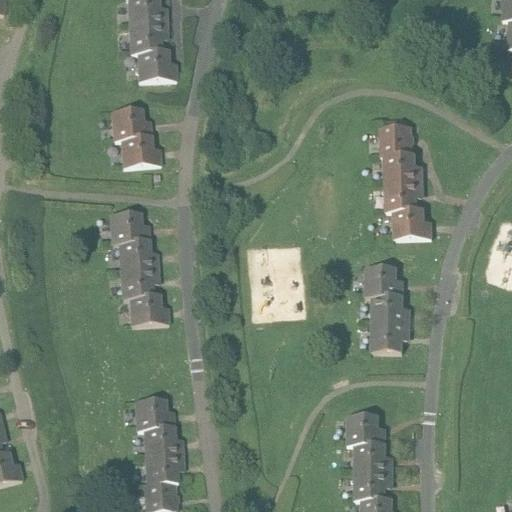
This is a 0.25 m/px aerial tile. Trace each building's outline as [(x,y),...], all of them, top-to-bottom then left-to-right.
[(511,0),(502,0),(501,26),(508,26),(511,26),(511,0)] [(159,1),(156,1),(126,4),(128,32),(167,30),(167,16),(166,12),(160,13),(159,1)] [(129,59),(136,58),(161,56),(161,45),(168,45),(168,40),(167,30),(128,32),(129,59)] [(169,55),(161,56),(136,58),(137,86),(177,84),(176,70),(176,68),(169,68),(169,55)] [(112,146),(119,145),(151,142),(150,129),(150,125),(143,126),(142,114),(110,117),(112,146)] [(380,162),(383,162),(412,159),(412,142),(411,132),(407,132),(406,124),(385,124),(385,132),(379,132),(380,162)] [(151,142),(119,145),(122,172),(161,169),(160,157),(160,153),(152,153),(151,142)] [(415,159),(412,159),(383,162),(383,190),(423,190),(422,175),(422,171),(415,171),(415,159)] [(384,217),(392,217),(417,214),(416,203),(423,203),(423,199),(423,190),(383,190),(384,217)] [(424,214),(417,214),(392,217),(393,243),(432,243),(431,230),(431,226),(424,227),(424,214)] [(110,249),(117,249),(150,246),(149,233),(149,229),(142,230),(141,218),(108,220),(110,249)] [(119,277),(158,275),(157,261),(157,257),(151,257),(150,246),(117,249),(119,277)] [(364,302),(371,302),(403,302),(403,289),(403,285),(397,285),(397,273),(364,272),(364,302)] [(121,304),(128,303),(153,300),(152,289),(159,288),(159,285),(158,275),(119,277),(121,304)] [(161,299),(153,300),(128,303),(130,331),(169,328),(169,316),(168,312),(161,312),(161,299)] [(371,302),(370,331),(410,332),(410,316),(410,314),(403,313),(403,302),(371,302)] [(410,332),(370,331),(370,357),(402,357),(402,345),(410,345),(410,341),(410,332)] [(134,436),(142,435),(175,434),(174,419),(174,416),(167,416),(166,405),(133,407),(134,436)] [(346,450),(353,450),(386,450),(385,436),(385,433),(379,433),(378,421),(346,420),(346,450)] [(144,463),(184,462),(183,444),(176,444),(175,434),(142,435),(144,463)] [(353,478),(393,478),(393,465),(393,461),(386,461),(386,450),(353,450),(353,478)] [(9,457),(2,459),(0,459),(0,488),(23,483),(20,471),(19,468),(12,469),(9,457)] [(144,463),(145,488),(175,488),(178,488),(177,475),(184,475),(184,471),(184,462),(144,463)] [(353,505),(360,505),(386,503),(385,492),(392,492),(392,489),(393,478),(353,478),(353,505)] [(176,511),(176,504),(175,488),(145,488),(143,488),(143,511),(176,511)] [(392,511),(393,503),(386,503),(360,505),(359,511),(392,511)]
